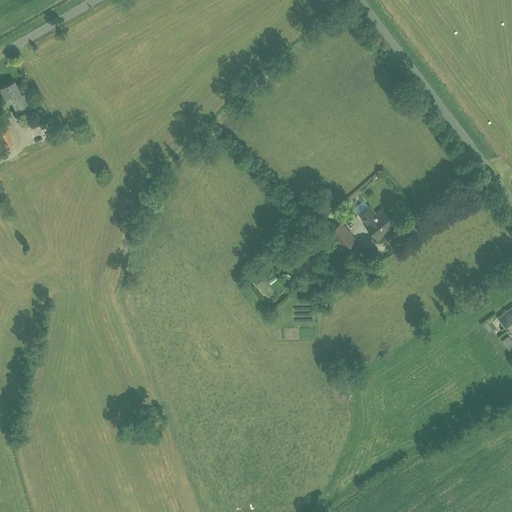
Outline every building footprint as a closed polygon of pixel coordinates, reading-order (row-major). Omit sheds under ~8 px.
[(8,102),(12,100),(17,111),(29,105),(24,94),(22,95),(15,81),(1,87),(8,102)] [(0,139),(5,149),(16,145),(4,122),(0,123),(0,139)] [(318,195),(306,205),(319,221),(331,210),(318,195)] [(378,239),(395,225),(382,209),(376,214),(369,206),(359,214),(366,222),(365,223),(378,239)] [(340,253),(344,248),(344,249),(356,240),(341,222),(330,232),(326,236),(340,253)] [(285,254),(301,273),(319,258),(302,239),(285,254)] [(511,306),(498,317),(506,327),(511,322),(511,306)]
